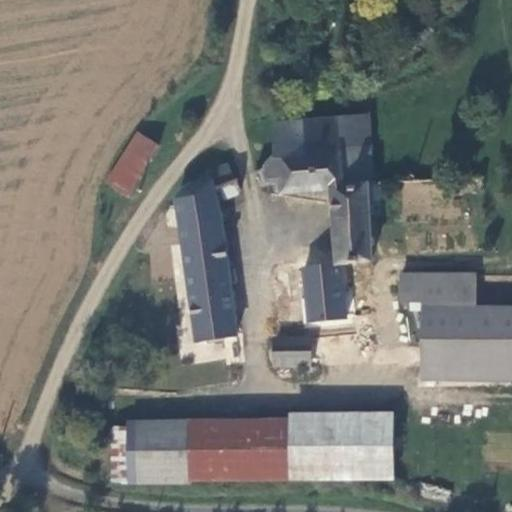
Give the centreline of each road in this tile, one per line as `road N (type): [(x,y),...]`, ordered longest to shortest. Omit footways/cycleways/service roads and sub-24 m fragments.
road 1 (track): [(247,0),(222,111),(105,270),(51,384)]
road 2 (track): [(222,111),(251,151),(266,395)]
road 3 (track): [(382,308),(392,361),(377,389),(185,395)]
road 4 (track): [(20,472),(108,508),(283,511)]
road 5 (track): [(2,511),(51,384)]
